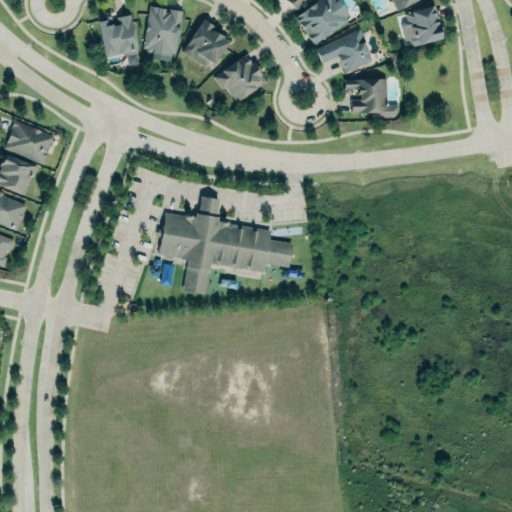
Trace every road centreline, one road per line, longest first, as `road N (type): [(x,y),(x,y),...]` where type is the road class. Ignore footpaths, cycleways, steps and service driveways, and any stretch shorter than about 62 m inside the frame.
road 1 (tertiary): [(104,103),(32,305),(24,511)]
road 2 (tertiary): [(203,149),(287,162),(344,160),(511,137)]
road 3 (residential): [(55,3),(237,2),(282,48),(305,96)]
road 4 (tertiary): [(203,149),(104,103),(0,39)]
road 5 (tertiary): [(60,309),(119,132)]
road 6 (tertiary): [(0,41),(7,60),(119,132)]
road 7 (residential): [(461,0),(484,142)]
road 8 (residential): [(511,137),(494,39),(478,0)]
